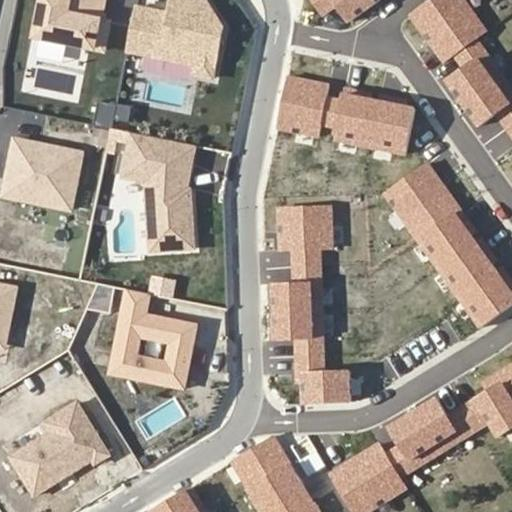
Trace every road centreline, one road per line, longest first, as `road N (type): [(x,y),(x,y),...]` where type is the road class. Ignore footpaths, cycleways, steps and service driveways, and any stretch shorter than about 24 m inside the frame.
road 1 (residential): [(277,35),(244,173),(246,411)]
road 2 (residential): [(511,200),(411,66),(389,49),(277,35)]
road 3 (residential): [(246,411),(300,420),(342,416),(388,399),(511,324)]
road 4 (residential): [(246,411),(227,437),(106,511)]
